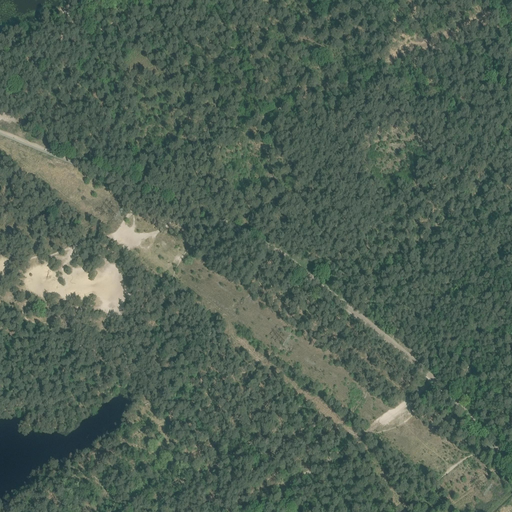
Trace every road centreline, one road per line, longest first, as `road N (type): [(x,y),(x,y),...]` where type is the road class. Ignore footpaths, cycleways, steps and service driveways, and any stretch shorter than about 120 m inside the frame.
road 1 (track): [(0,130),(262,239),(434,383)]
road 2 (track): [(258,511),(431,385)]
